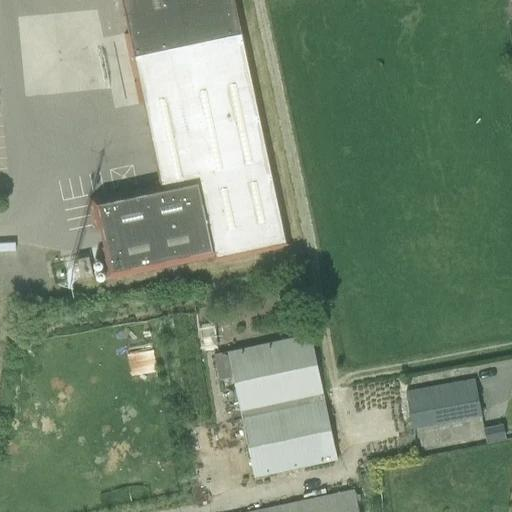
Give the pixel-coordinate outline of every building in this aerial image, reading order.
[(176,97),(210,258),(211,263),(292,246),(240,0),(122,0),(129,33),(124,35),(139,105),(142,104),(176,97)] [(100,248),(107,278),(210,258),(176,97),(142,104),(156,167),(159,181),(88,198),(95,230),(101,229),(105,247),(100,248)] [(94,276),(89,257),(78,260),(82,279),(94,276)] [(254,476),(337,458),(311,335),(228,353),(254,476)] [(128,353),(132,374),(157,370),(153,349),(128,353)] [(413,429),(428,426),(481,416),(475,379),(406,392),(413,429)] [(503,424),(483,428),(486,443),(506,439),(503,424)] [(379,511),(374,487),(355,491),(354,489),(245,511),(379,511)]
